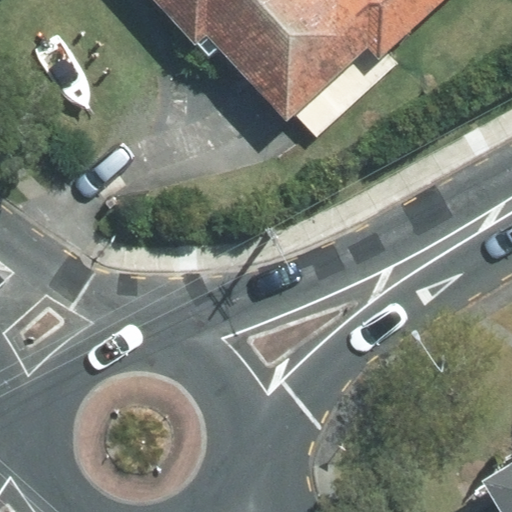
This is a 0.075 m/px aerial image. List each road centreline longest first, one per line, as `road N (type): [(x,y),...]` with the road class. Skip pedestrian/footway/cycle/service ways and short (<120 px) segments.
road 1 (secondary): [(157,347),(379,290)]
road 2 (secondary): [(379,290),(227,441)]
road 3 (residential): [(0,258),(137,347)]
road 4 (secondary): [(511,209),(379,290)]
road 5 (secondary): [(157,347),(193,363),(218,393),(227,441)]
